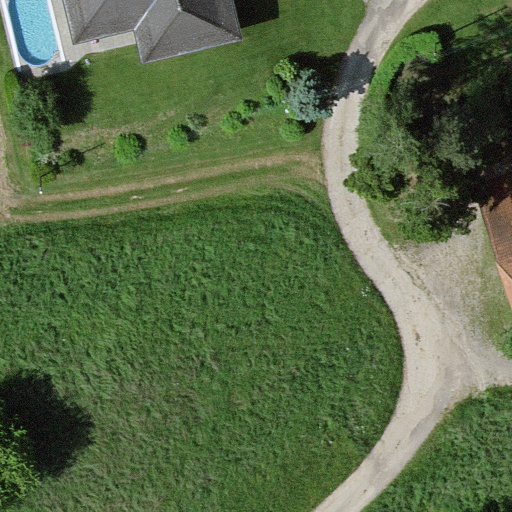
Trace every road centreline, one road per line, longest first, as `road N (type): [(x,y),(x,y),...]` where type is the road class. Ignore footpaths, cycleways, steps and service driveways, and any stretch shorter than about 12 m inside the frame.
road 1 (residential): [(455,353),(401,300),(347,204),(353,89),(390,0)]
road 2 (residential): [(341,511),(401,440),(455,353)]
